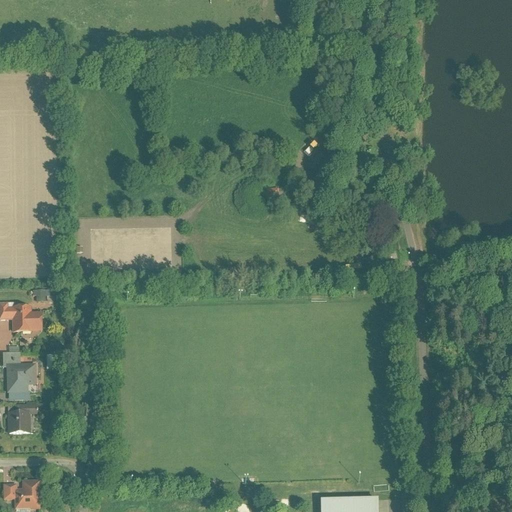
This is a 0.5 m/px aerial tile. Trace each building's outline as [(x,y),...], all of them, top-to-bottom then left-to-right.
[(304,135),(298,142),(314,155),(321,148),(304,135)] [(279,202),(279,190),(267,190),(267,202),(279,202)] [(35,293),(36,303),(49,302),(48,292),(35,293)] [(31,316),(31,309),(12,310),(12,311),(7,312),(7,306),(0,306),(0,323),(11,323),(12,336),(42,335),(41,315),(31,316)] [(46,356),(47,370),(56,370),(56,356),(46,356)] [(36,388),(35,367),(5,368),(6,397),(27,396),(27,389),(36,388)] [(7,437),(30,436),(30,415),(6,415),(7,437)] [(20,490),(20,486),(6,486),(6,501),(17,501),(17,511),(25,511),(46,511),(46,482),(25,482),(25,490),(20,490)] [(327,502),(326,511),(383,511),(383,501),(327,502)]
